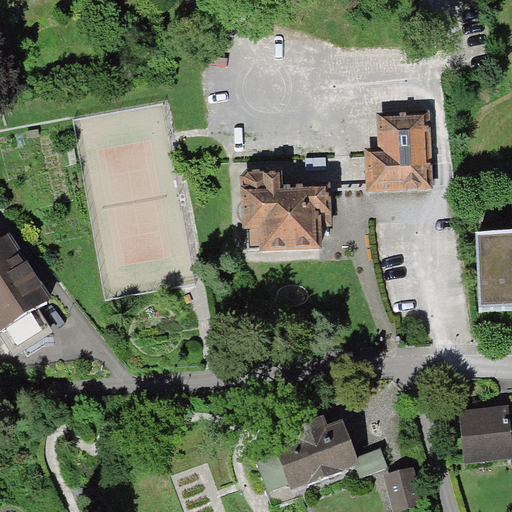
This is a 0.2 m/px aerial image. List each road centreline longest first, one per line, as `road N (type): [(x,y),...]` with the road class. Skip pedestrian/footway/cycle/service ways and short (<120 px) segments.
road 1 (residential): [(0,385),(427,369)]
road 2 (residential): [(427,369),(429,412),(455,511)]
